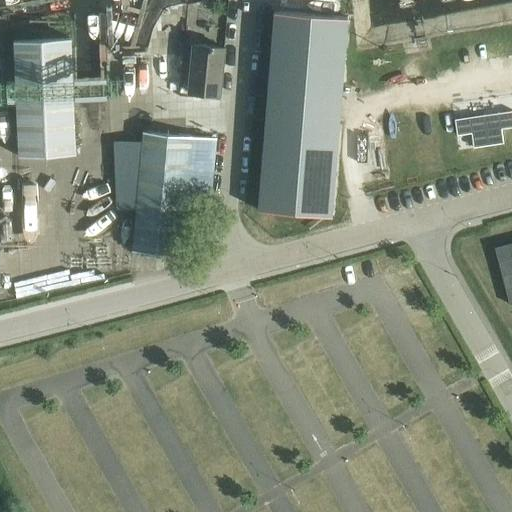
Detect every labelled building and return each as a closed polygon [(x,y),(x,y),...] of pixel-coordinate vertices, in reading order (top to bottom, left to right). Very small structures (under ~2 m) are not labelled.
[(349,16),(318,14),(275,10),(274,17),(259,209),(333,215),(349,16)] [(14,39),(19,155),(76,153),(71,37),(14,39)] [(189,91),(221,94),(225,46),(194,43),(189,91)] [(511,104),(455,113),(457,128),(472,126),(474,140),(504,136),(502,122),(511,120),(511,104)] [(133,250),(181,254),(187,195),(211,197),(217,137),(145,130),(133,250)] [(511,241),(495,246),(510,303),(511,302),(511,241)]
